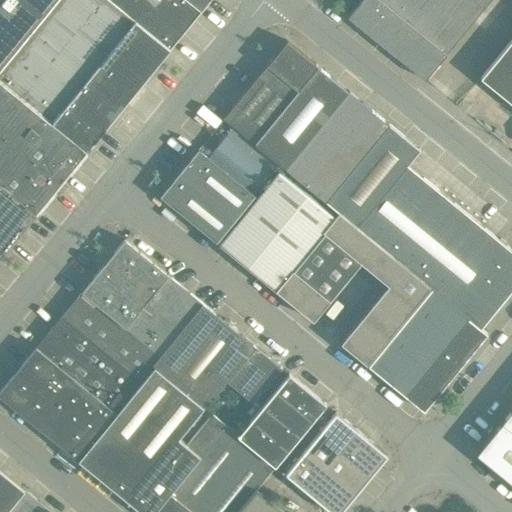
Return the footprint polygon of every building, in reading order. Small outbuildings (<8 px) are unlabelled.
[(170,48),(111,0),(0,0),(0,78),(86,150),(170,48)] [(111,0),(170,48),(208,0),(111,0)] [(360,0),(347,16),(425,79),(449,50),(489,0),(360,0)] [(511,37),(480,77),(484,80),(485,79),(482,76),(489,69),(511,87),(511,37)] [(223,117),(224,117),(254,142),(318,65),(287,39),(223,117)] [(349,90),(318,65),(254,142),(285,168),(349,90)] [(86,150),(0,78),(0,182),(36,212),(86,150)] [(389,123),(349,90),(285,168),(326,201),(388,124),(389,123)] [(356,225),(407,164),(408,164),(420,150),(388,124),(326,201),(339,211),(356,225)] [(223,135),(207,155),(253,193),(269,172),(223,135)] [(216,240),(217,239),(254,194),(253,193),(207,155),(201,150),(203,147),(201,145),(160,195),(216,240)] [(511,249),(495,236),(408,164),(407,164),(356,225),(429,285),(431,287),(480,327),(511,288),(511,249)] [(335,216),(279,170),(219,243),(275,289),(292,268),(323,231),(335,216)] [(0,255),(36,212),(0,182),(0,255)] [(366,362),(414,304),(429,285),(356,225),(339,211),(335,216),(323,231),(372,271),(388,284),(340,342),(366,363),(367,362),(366,362)] [(152,364),(202,303),(124,238),(36,346),(116,412),(154,366),(152,364)] [(330,299),(292,268),(275,289),(313,320),(330,299)] [(487,333),(480,327),(431,287),(368,364),(424,410),(487,333)] [(281,367),(202,303),(152,364),(154,366),(203,406),(205,407),(226,381),(253,403),(281,367)] [(116,412),(36,346),(0,389),(0,394),(69,451),(78,459),(116,412)] [(178,437),(203,406),(154,366),(116,412),(78,459),(136,506),(186,444),(178,437)] [(143,511),(236,511),(256,488),(275,465),(325,403),(288,372),(238,434),(211,413),(186,444),(136,506),(143,511)] [(511,408),(476,453),(511,482),(511,408)] [(285,473),(333,511),(339,511),(387,453),(373,442),(335,411),(285,473)] [(0,511),(5,511),(25,488),(0,468),(0,511)] [(47,511),(50,509),(25,488),(5,511),(47,511)] [(285,511),(256,488),(236,511),(285,511)]
